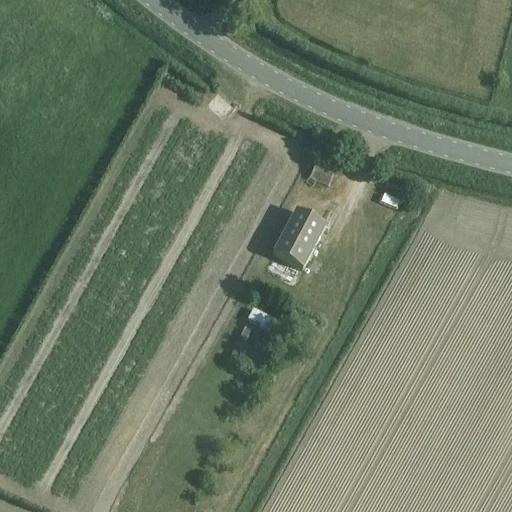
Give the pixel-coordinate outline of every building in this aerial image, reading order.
[(205,107),(221,121),(233,107),(218,93),(205,107)] [(316,166),(309,181),(328,189),(334,174),(316,166)] [(296,214),(273,258),(302,273),(325,229),(296,214)] [(264,257),(259,269),(285,281),(291,269),(264,257)] [(246,307),(239,321),(264,333),(270,319),(246,307)] [(243,388),(248,376),(227,368),(222,380),(243,388)] [(237,441),(231,459),(240,462),(246,444),(237,441)]
